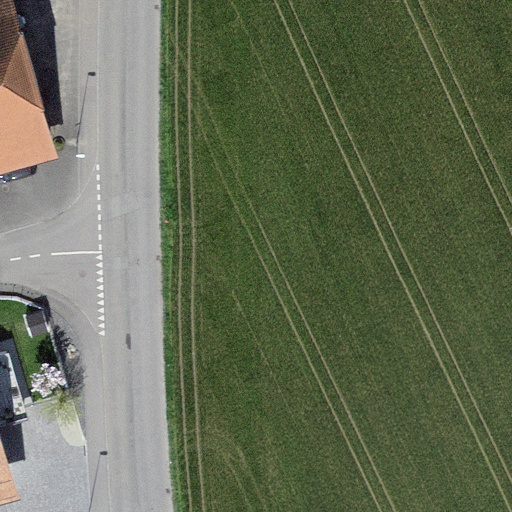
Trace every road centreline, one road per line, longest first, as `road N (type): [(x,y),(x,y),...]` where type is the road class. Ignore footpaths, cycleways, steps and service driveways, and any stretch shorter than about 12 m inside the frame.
road 1 (residential): [(118,247),(126,511)]
road 2 (residential): [(121,0),(118,247)]
